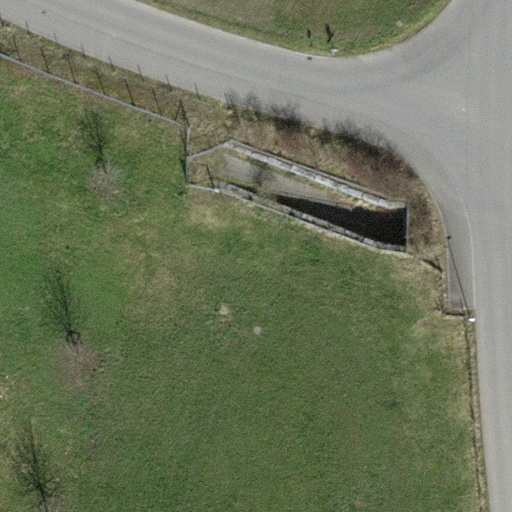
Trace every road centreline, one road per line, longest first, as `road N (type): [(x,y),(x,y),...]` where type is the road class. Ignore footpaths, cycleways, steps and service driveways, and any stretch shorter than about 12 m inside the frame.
road 1 (unclassified): [(487,119),(294,84),(59,0)]
road 2 (residential): [(511,472),(487,119)]
